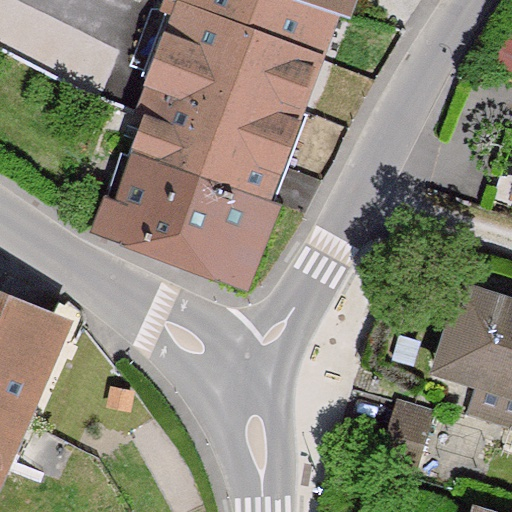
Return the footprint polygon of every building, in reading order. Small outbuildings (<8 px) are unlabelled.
[(167,84),(293,125),(331,27),(253,0),(181,0),(173,21),(184,26),(167,84)] [(253,0),(331,27),(340,0),(253,0)] [(154,129),(141,166),(262,205),(271,181),(293,125),(167,84),(157,116),(147,113),(143,125),(154,129)] [(110,201),(96,238),(194,277),(246,295),(279,211),(262,205),(141,166),(126,212),(114,206),(115,203),(110,201)] [(511,308),(458,292),(439,360),(471,371),(461,411),(511,427),(511,308)] [(0,433),(49,322),(0,298),(0,433)] [(395,429),(384,467),(439,483),(459,414),(404,398),(395,429)]
